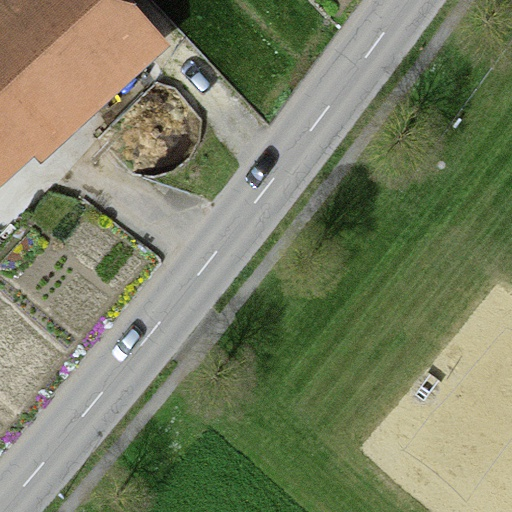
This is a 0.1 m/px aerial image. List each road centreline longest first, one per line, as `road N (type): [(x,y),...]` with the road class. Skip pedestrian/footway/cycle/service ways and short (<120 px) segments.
road 1 (secondary): [(404,0),(203,267),(0,509)]
road 2 (track): [(279,168),(176,56),(75,153),(203,267)]
